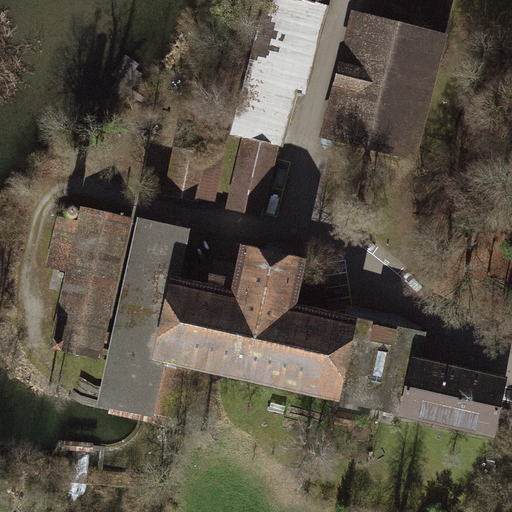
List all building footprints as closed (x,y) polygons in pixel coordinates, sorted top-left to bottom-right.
[(290,3),(277,0),(263,0),(224,145),(233,146),(243,148),(279,156),(288,157),(328,12),(290,3)] [(331,0),(290,0),(290,3),(328,12),(331,0)] [(446,42),(346,15),(316,144),(413,170),(446,42)] [(192,139),(172,136),(161,200),(222,210),(233,146),(224,145),(208,142),(192,139)] [(243,148),(227,217),(263,225),(279,156),(243,148)] [(107,359),(137,218),(84,206),(81,219),(59,216),(47,265),(68,269),(51,346),(107,359)] [(185,277),(196,224),(138,212),(137,218),(107,359),(98,404),(145,413),(156,416),(166,372),(185,277)] [(232,286),(185,277),(166,372),(341,408),(342,402),(360,316),(298,304),(308,257),(241,243),(232,286)] [(415,343),(360,316),(342,402),(397,429),(410,365),(415,343)] [(490,449),(503,384),(410,365),(397,429),(490,449)]
